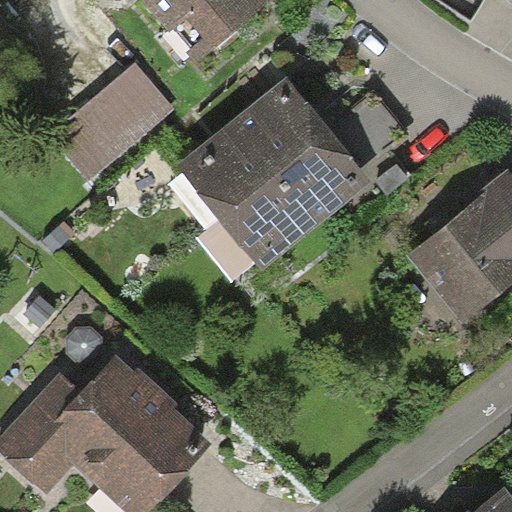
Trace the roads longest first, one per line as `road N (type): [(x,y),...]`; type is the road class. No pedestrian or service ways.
road 1 (residential): [(344,511),(511,385)]
road 2 (residential): [(511,96),(399,30),(371,0)]
